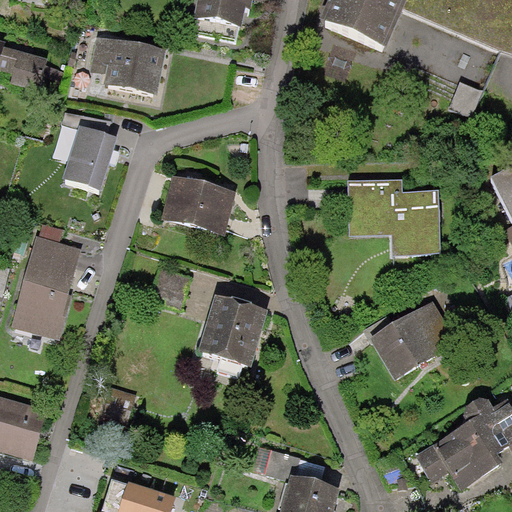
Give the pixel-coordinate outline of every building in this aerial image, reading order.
[(196,0),(194,17),(241,26),(245,7),(247,8),(251,8),(252,0),(196,0)] [(511,0),(328,0),(320,18),(386,47),(403,8),(511,55),(511,0)] [(166,49),(97,36),(90,70),(105,73),(103,84),(157,94),(166,49)] [(5,42),(0,40),(0,69),(13,73),(10,82),(39,91),(48,59),(4,47),(5,42)] [(484,92),(460,82),(448,110),(472,120),(484,92)] [(62,124),(78,129),(79,124),(106,133),(111,121),(66,112),(62,124)] [(106,133),(79,124),(78,129),(62,178),(101,190),(113,153),(118,137),(106,133)] [(511,164),(490,176),(511,219),(511,164)] [(237,192),(173,174),(161,219),(225,236),(237,192)] [(402,180),(347,181),(349,236),(391,235),(392,256),(441,254),(439,191),(402,192),(402,180)] [(43,224),(40,237),(60,242),(63,230),(43,224)] [(40,237),(37,236),(11,326),(57,339),(83,249),(60,242),(40,237)] [(191,278),(160,268),(150,302),(181,311),(191,278)] [(242,302),(216,294),(199,350),(222,357),(243,363),(252,366),(269,310),(242,302)] [(392,325),(369,339),(370,340),(394,381),(440,354),(435,346),(453,335),(433,301),(392,325)] [(369,341),(370,340),(369,339),(392,325),(387,316),(363,330),(369,341)] [(240,376),(243,363),(222,357),(218,369),(240,376)] [(137,395),(110,387),(99,422),(126,431),(137,395)] [(48,410),(0,396),(0,451),(33,461),(42,431),(48,410)] [(468,422),(415,456),(432,483),(450,473),(461,490),(503,463),(497,453),(509,446),(511,450),(511,405),(507,398),(493,407),(488,399),(480,398),(474,401),(467,406),(464,415),(468,422)] [(300,458),(260,448),(254,472),(289,481),(291,475),(295,476),(300,458)] [(280,511),(333,511),(340,489),(295,476),(291,475),(289,481),(280,511)] [(118,511),(127,483),(112,478),(101,511),(118,511)] [(171,511),(176,496),(128,481),(127,483),(118,511),(171,511)]
